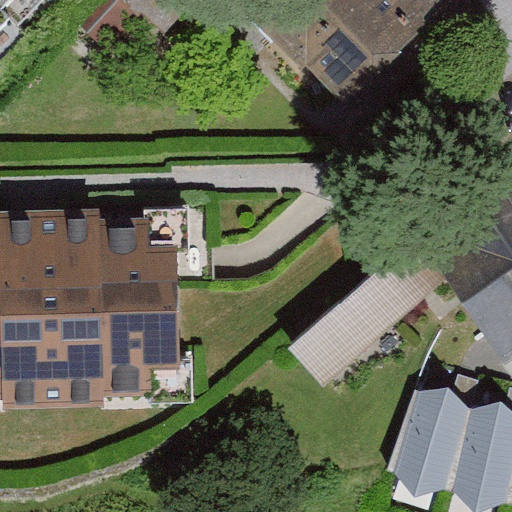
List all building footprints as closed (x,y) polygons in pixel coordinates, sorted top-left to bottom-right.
[(0,0),(0,14),(13,0),(0,0)] [(263,0),(352,91),(439,7),(432,0),(263,0)] [(181,225),(0,231),(0,393),(187,388),(181,225)] [(511,327),(511,225),(463,260),(511,327)] [(436,316),(397,269),(297,352),(336,399),(436,316)] [(459,511),(491,388),(435,372),(389,505),(412,511),(459,511)] [(511,511),(511,392),(491,388),(459,511),(511,511)]
